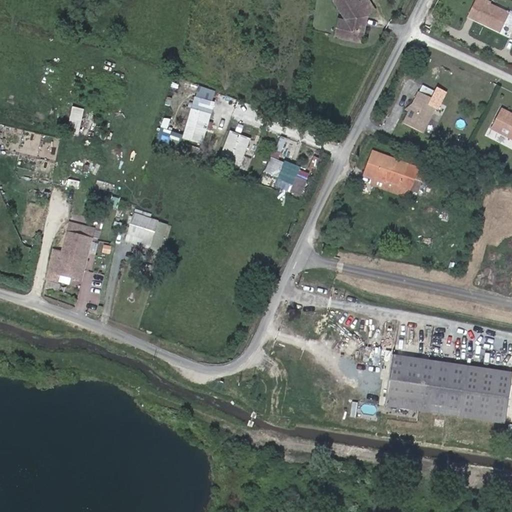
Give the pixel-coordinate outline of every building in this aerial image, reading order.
[(363,18),(375,11),(369,0),(364,0),(360,3),(358,0),(336,0),(346,19),(341,37),(360,42),(365,26),(362,22),(363,18)] [(481,3),(476,1),(468,17),(474,19),(481,3)] [(481,3),(474,19),(501,32),(508,16),(481,3)] [(346,19),(339,17),(334,34),(341,37),(346,19)] [(429,89),(432,83),(422,79),(420,85),(429,89)] [(420,85),(418,84),(409,103),(406,109),(400,122),(420,131),(434,100),(428,97),(431,90),(429,89),(420,85)] [(201,143),(213,102),(194,97),(183,138),(201,143)] [(84,108),(72,105),(66,132),(77,135),(84,108)] [(511,114),(500,108),(490,127),(511,138),(511,114)] [(182,135),(159,127),(155,144),(176,151),(182,135)] [(251,140),(231,131),(219,159),(239,168),(251,140)] [(408,163),(372,151),(364,176),(372,179),(370,185),(409,199),(411,192),(417,194),(421,181),(415,179),(419,168),(408,163)] [(299,168),(274,157),(269,171),(280,175),(279,179),(303,189),(307,179),(296,175),(299,168)] [(421,181),(425,169),(419,168),(415,179),(421,181)] [(429,185),(425,198),(441,203),(445,190),(429,185)] [(135,209),(133,214),(149,219),(151,214),(135,209)] [(149,219),(133,214),(125,240),(158,251),(167,225),(149,219)] [(119,229),(122,218),(115,216),(112,228),(119,229)] [(54,248),(47,281),(56,283),(57,277),(80,283),(95,229),(71,222),(63,251),(54,248)] [(107,252),(108,245),(102,244),(100,250),(107,252)] [(511,375),(393,356),(384,408),(503,425),(511,375)]
